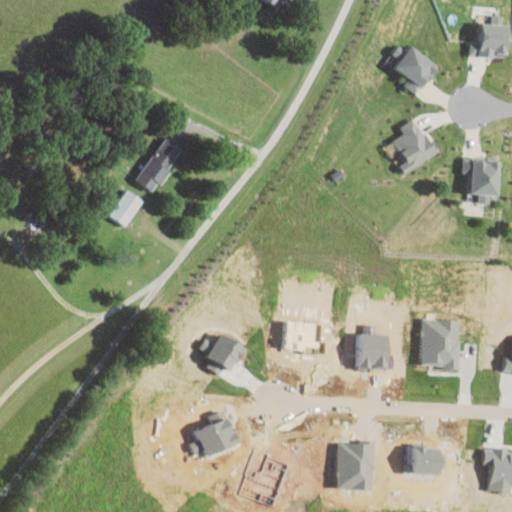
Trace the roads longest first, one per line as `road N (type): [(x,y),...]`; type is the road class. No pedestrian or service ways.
road 1 (residential): [(349,0),(269,147),(0,502)]
road 2 (residential): [(511,412),(271,397)]
